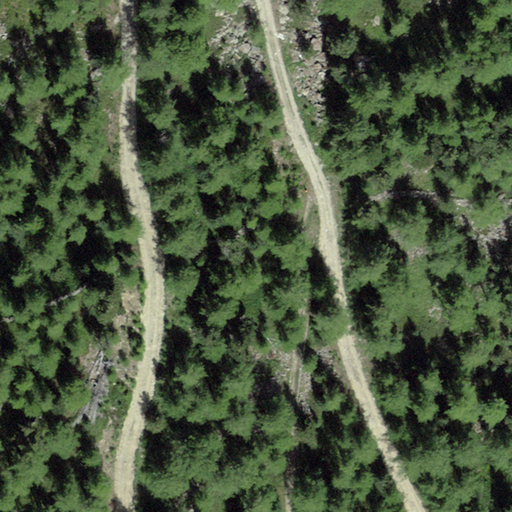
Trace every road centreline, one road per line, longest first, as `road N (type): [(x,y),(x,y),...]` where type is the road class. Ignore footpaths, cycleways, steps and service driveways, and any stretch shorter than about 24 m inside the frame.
road 1 (track): [(124,0),(125,111),(151,255),(153,333),(126,457),(123,511)]
road 2 (track): [(415,511),(359,372),(323,198)]
road 3 (track): [(323,198),(278,77),(260,0)]
